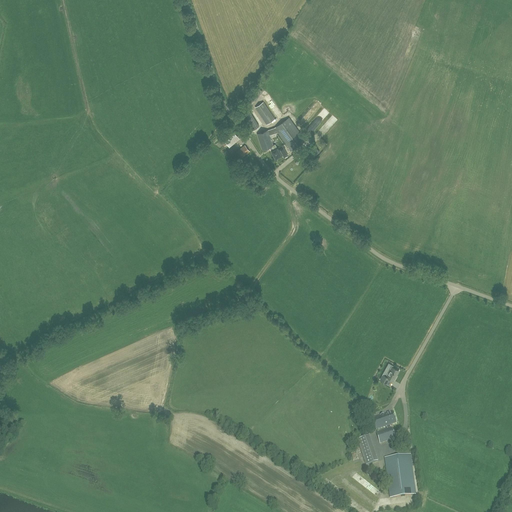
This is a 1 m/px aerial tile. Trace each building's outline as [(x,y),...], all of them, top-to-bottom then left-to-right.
[(255,86),(249,97),(247,100),(254,104),(262,91),(255,86)] [(318,101),(310,111),(316,115),(324,106),(318,101)] [(255,107),(267,124),(274,119),(263,102),(255,107)] [(241,116),(250,131),(259,126),(249,111),(241,116)] [(275,128),(257,134),(262,150),(269,147),(271,151),(271,152),(275,159),(278,157),(278,158),(281,156),(280,156),(281,155),(282,155),(284,157),(287,155),(283,147),(279,149),(280,150),(279,151),(277,148),(275,144),(273,145),(271,138),(270,135),(275,133),(278,132),(291,150),(305,140),(289,117),(275,128)] [(223,138),(231,147),(241,138),(234,129),(223,138)] [(249,151),(245,145),(234,153),(239,159),(249,151)] [(383,375),(380,380),(386,383),(389,378),(393,380),(396,376),(395,376),(396,375),(398,370),(393,367),(393,366),(389,363),(386,369),(389,371),(386,376),(383,375)] [(371,418),(375,430),(397,423),(393,411),(371,418)] [(376,433),(379,443),(395,438),(391,428),(376,433)] [(366,465),(378,461),(369,435),(357,439),(366,465)] [(410,454),(385,458),(390,497),(416,494),(410,454)] [(368,489),(374,493),(378,489),(371,484),(368,489)]
